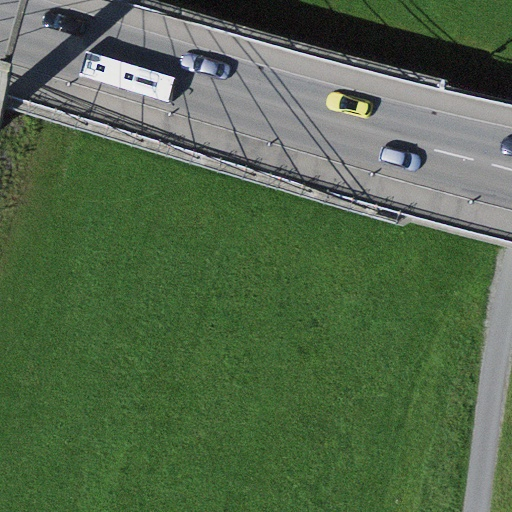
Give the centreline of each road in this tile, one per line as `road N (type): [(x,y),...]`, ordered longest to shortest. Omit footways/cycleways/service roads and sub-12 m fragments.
road 1 (secondary): [(511,172),(0,22)]
road 2 (track): [(511,286),(473,511)]
